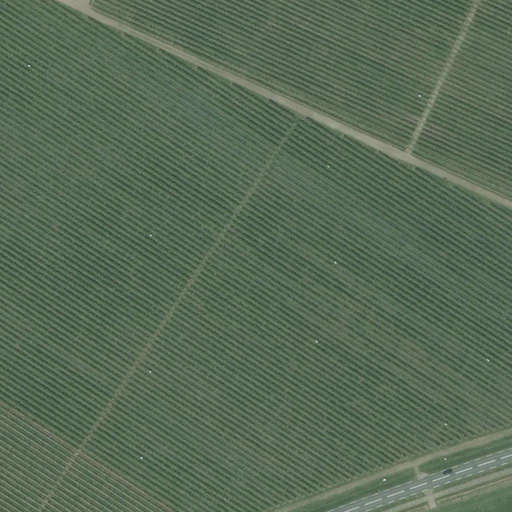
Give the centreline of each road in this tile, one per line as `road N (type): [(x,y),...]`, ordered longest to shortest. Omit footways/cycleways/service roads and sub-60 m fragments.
road 1 (track): [(79,0),(511,203)]
road 2 (tertiary): [(348,511),(511,455)]
